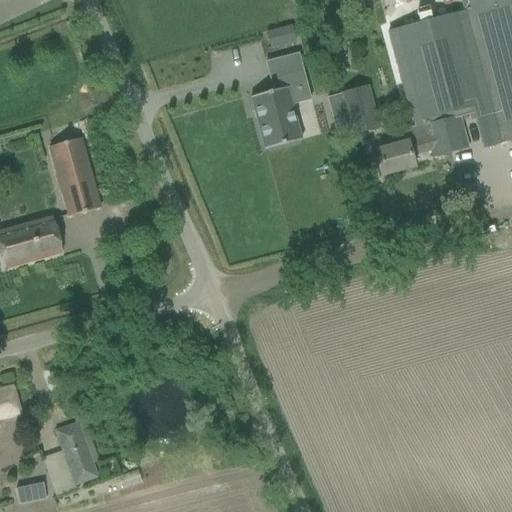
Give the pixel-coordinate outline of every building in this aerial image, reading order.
[(511,0),(370,0),(371,3),(380,0),(459,0),(462,8),(468,7),(469,11),(387,32),(410,124),(422,121),(424,126),(404,133),(407,144),(378,151),(385,176),(414,168),(411,157),(430,152),(432,159),(468,149),(459,117),(474,114),(482,145),(511,137),(511,0)] [(270,79),(274,92),(251,98),(265,151),(301,141),(288,90),(307,85),(303,70),(270,79)] [(379,129),(371,98),(343,105),(351,136),(379,129)] [(81,140),(49,149),(56,174),(71,170),(76,189),(62,193),(69,218),(100,209),(81,140)] [(0,233),(0,252),(5,270),(62,254),(52,219),(0,233)] [(0,389),(0,419),(20,415),(12,386),(0,389)] [(55,432),(75,487),(99,478),(94,465),(98,463),(83,422),(55,432)] [(137,471),(117,478),(122,490),(141,483),(137,471)]
